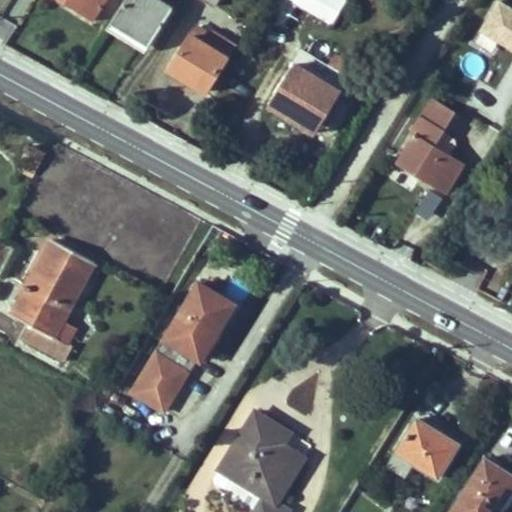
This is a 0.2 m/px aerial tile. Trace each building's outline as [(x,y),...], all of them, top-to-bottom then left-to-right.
[(106,0),(60,0),(93,21),(106,0)] [(170,7),(174,0),(124,0),(114,16),(139,32),(142,27),(156,36),(173,9),(170,7)] [(334,25),(345,0),(284,0),(284,1),(334,25)] [(462,106),(502,127),(511,107),(511,11),(495,3),(472,45),(487,53),(491,45),(511,56),(511,57),(495,88),(477,78),(462,106)] [(149,47),(156,36),(142,27),(139,32),(114,16),(110,22),(149,47)] [(208,45),(215,33),(199,23),(191,35),(208,45)] [(206,92),(235,45),(215,33),(208,45),(191,35),(170,69),(206,92)] [(332,107),(349,78),(328,65),(302,49),(269,104),(288,115),(289,113),(311,126),(326,103),(332,107)] [(358,64),(337,52),(328,65),(349,78),(358,64)] [(450,154),(455,144),(454,139),(444,132),(456,112),(432,97),(410,133),(414,135),(397,163),(447,193),(465,164),(450,154)] [(316,133),(332,107),(326,103),(311,126),(289,113),(288,115),(316,133)] [(36,169),(45,153),(32,146),(23,162),(36,169)] [(36,169),(23,162),(19,169),(32,176),(36,169)] [(62,322),(95,262),(53,239),(12,315),(28,323),(20,337),(65,361),(72,347),(54,337),(56,334),(62,322)] [(216,335),(235,304),(199,282),(133,392),(164,411),(197,358),(199,359),(214,334),(216,335)] [(69,341),(76,329),(62,322),(56,334),(69,341)] [(276,502),(304,457),(283,444),(290,432),(256,411),(214,477),(216,484),(253,508),(250,511),(287,511),(289,510),(276,502)] [(436,429),(417,418),(415,421),(434,433),(436,429)] [(459,443),(436,429),(434,433),(415,421),(388,464),(406,475),(414,462),(438,477),(459,443)] [(498,511),(511,492),(511,474),(485,457),(449,511),(498,511)]
